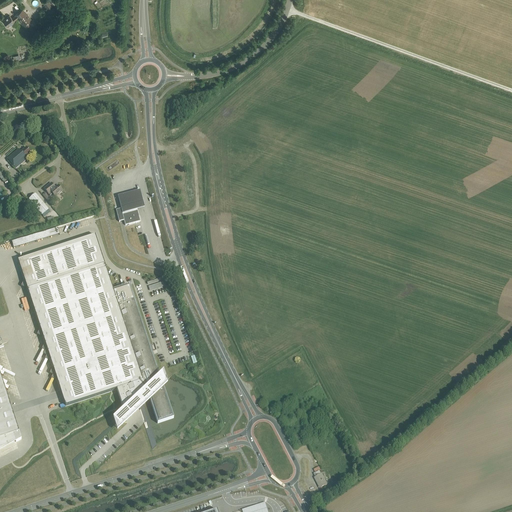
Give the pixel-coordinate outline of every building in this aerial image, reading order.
[(59,0),(47,0),(46,0),(45,0),(42,3),(48,11),(52,7),(52,6),(59,0)] [(59,15),(53,8),(41,18),(46,25),(59,15)] [(25,13),(22,10),(15,15),(15,16),(12,19),(9,16),(2,21),(7,27),(14,22),(17,19),(24,27),(32,21),(25,12),(25,13)] [(31,153),(26,148),(21,152),(18,149),(7,159),(15,169),(27,159),(25,158),(31,153)] [(62,191),(58,185),(53,189),(49,185),(44,189),(50,196),(52,194),(55,197),(62,191)] [(140,191),(117,197),(121,209),(122,214),(123,215),(137,211),(144,210),(140,191)] [(48,210),(35,194),(29,199),(42,215),(48,210)] [(116,210),(119,222),(124,221),(125,226),(140,222),(137,211),(123,215),(122,214),(121,209),(116,210)] [(58,229),(11,243),(14,250),(60,236),(58,229)] [(111,392),(116,390),(124,411),(115,421),(116,425),(118,432),(119,434),(141,414),(144,411),(145,410),(152,404),(159,424),(174,419),(164,390),(169,386),(167,381),(163,372),(158,376),(151,354),(133,301),(132,301),(118,306),(118,305),(115,297),(105,264),(95,235),(24,259),(18,261),(24,280),(21,286),(23,287),(24,288),(26,285),(40,329),(37,335),(39,336),(40,336),(41,334),(45,343),(42,349),(43,350),(45,351),(43,354),(45,355),(46,356),(45,359),(46,360),(48,361),(49,358),(52,368),(50,374),(51,374),(53,375),(51,378),(53,379),(54,380),(56,377),(56,379),(61,394),(65,407),(111,392)] [(0,438),(13,434),(16,442),(21,439),(12,410),(6,392),(5,390),(8,391),(9,390),(10,388),(7,386),(7,385),(8,383),(2,380),(0,376),(3,377),(4,375),(5,374),(2,372),(2,371),(3,369),(0,367),(0,359),(0,438)] [(327,485),(322,474),(315,478),(316,481),(317,481),(321,488),(327,485)] [(267,511),(264,499),(241,506),(242,511),(267,511)]
